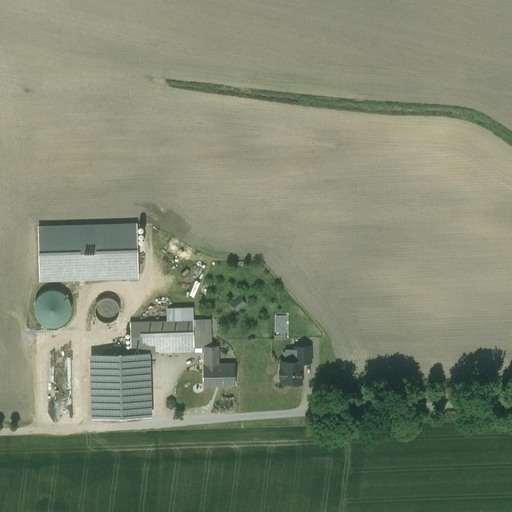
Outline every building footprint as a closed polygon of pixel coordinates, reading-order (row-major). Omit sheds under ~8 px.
[(40,229),(41,279),(139,277),(138,226),(40,229)] [(70,302),(69,299),(66,296),(64,293),(60,291),(57,290),(53,290),(49,290),(46,291),(42,293),(39,295),(37,298),(35,301),(34,305),(34,309),(35,312),(36,316),(38,319),(40,322),(43,324),(47,326),(50,327),(54,327),(58,326),(61,324),(65,322),(67,320),(69,317),(71,313),(71,309),(71,306),(70,302)] [(118,314),(119,310),(118,305),(115,301),(111,298),(107,298),(102,299),(98,301),(95,305),(94,310),(96,315),(98,319),(102,321),(107,322),(112,321),(116,318),(118,314)] [(238,310),(247,304),(245,300),(236,306),(238,310)] [(193,310),(169,310),(169,321),(193,320),(193,310)] [(286,331),(287,316),(278,316),(277,331),(286,331)] [(169,321),(130,322),(130,348),(130,352),(138,352),(194,351),(193,320),(169,321)] [(193,320),(194,351),(205,350),(205,346),(212,346),(211,320),(193,320)] [(234,364),(218,364),(217,345),(212,346),(205,346),(205,350),(205,365),(204,365),(204,385),(216,385),(215,384),(234,383),(234,384),(235,384),(234,364)] [(310,362),(310,346),(295,347),(295,361),(300,361),(301,362),(310,362)] [(130,348),(109,348),(109,359),(138,358),(138,352),(130,352),(130,348)] [(138,358),(109,359),(111,415),(140,414),(138,358)] [(295,361),(281,362),(281,370),(280,370),(280,377),(281,377),(281,382),(290,382),(290,383),(301,383),(301,362),(300,361),(295,361)]
